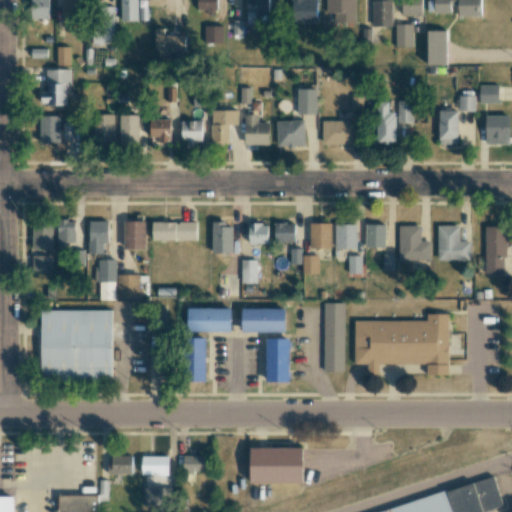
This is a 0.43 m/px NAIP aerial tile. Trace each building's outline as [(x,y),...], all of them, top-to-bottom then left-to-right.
[(49,19),(48,0),(28,0),(29,19),(49,19)] [(81,0),(60,0),(61,25),(82,25),(81,0)] [(137,0),(119,0),(120,21),(138,21),(137,0)] [(196,0),(197,10),(206,10),(207,14),(217,14),(216,0),(196,0)] [(268,0),(246,0),(246,23),(254,23),(254,14),(268,15),(268,0)] [(315,0),(291,0),(292,22),(316,22),(315,0)] [(355,0),(326,0),(326,13),(334,13),(334,23),(355,23),(355,0)] [(391,26),(391,0),(371,0),(372,26),(391,26)] [(421,16),(421,0),(401,0),(401,15),(421,16)] [(481,16),(480,0),(433,0),(434,13),(450,13),(450,6),(457,6),(458,16),(481,16)] [(92,42),(113,43),(114,7),(104,7),(104,16),(93,16),(92,42)] [(412,24),(395,24),(394,47),(412,47),(412,24)] [(204,25),(204,43),(222,43),(223,26),(204,25)] [(164,35),(164,28),(155,28),(155,56),(176,56),(176,57),(184,57),(184,35),(164,35)] [(446,65),(446,31),(427,30),(427,65),(446,65)] [(56,47),(56,65),(70,65),(69,46),(56,47)] [(41,105),(66,105),(65,84),(70,84),(70,70),(45,70),(46,91),(40,91),(41,105)] [(478,103),(498,103),(498,85),(479,85),(478,103)] [(249,103),(249,87),(240,87),(240,103),(249,103)] [(315,114),(316,89),(297,89),(296,114),(315,114)] [(474,111),(475,96),(458,95),(457,110),(474,111)] [(363,97),(351,96),(350,115),(362,116),(363,97)] [(395,144),(395,113),(388,112),(388,101),(376,101),(376,143),(395,144)] [(397,123),(413,122),(413,101),(397,101),(397,123)] [(237,110),(211,110),(210,142),(229,142),(229,124),(237,124),(237,110)] [(457,111),(438,111),(438,144),(457,144),(457,111)] [(269,123),(258,123),(257,114),(244,114),(244,145),(269,144),(269,123)] [(59,115),(38,116),(39,146),(59,145),(59,115)] [(114,145),(114,115),(94,115),(93,145),(114,145)] [(119,143),(138,143),(139,115),(119,115),(119,143)] [(485,144),(509,144),(509,116),(485,116),(485,144)] [(170,142),(170,119),(150,119),(150,143),(170,142)] [(201,120),(181,121),(181,145),(202,144),(201,120)] [(275,121),(276,146),(304,146),(303,120),(275,121)] [(322,143),(352,144),(353,121),(322,120),(322,143)] [(62,139),(73,139),(73,122),(63,122),(62,139)] [(75,244),(75,220),(56,220),(57,245),(75,244)] [(89,221),(88,253),(102,253),(103,243),(107,243),(108,221),(89,221)] [(123,249),(145,250),(145,221),(124,221),(123,249)] [(151,240),(196,240),(196,223),(152,222),(151,240)] [(294,242),(295,223),(274,222),(273,242),(294,242)] [(232,253),(233,223),(212,223),(211,253),(232,253)] [(267,244),(267,223),(248,223),(248,244),(267,244)] [(331,223),(309,223),(309,249),(331,249),(331,223)] [(356,224),(334,224),(334,248),(356,248),(356,224)] [(385,225),(365,224),(364,247),(384,248),(385,225)] [(52,249),(52,225),(31,226),(31,249),(52,249)] [(397,225),(398,260),(430,260),(430,241),(420,241),(420,225),(397,225)] [(470,241),(459,241),(459,225),(436,225),(437,261),(470,260),(470,241)] [(484,273),(505,273),(505,227),(484,226),(484,273)] [(52,256),(34,255),(34,272),(52,273),(52,256)] [(241,282),(252,282),(252,259),(241,260),(241,282)] [(115,260),(95,260),(95,282),(115,282),(115,260)] [(140,275),(117,274),(117,296),(139,297),(140,275)] [(344,302),(323,302),(322,372),(343,372),(344,302)] [(230,332),(230,308),(187,308),(187,331),(230,332)] [(284,309),(240,308),(240,332),(284,332),(284,309)] [(111,310),(40,310),(40,381),(111,380),(111,310)] [(353,320),(353,364),(366,364),(366,374),(378,374),(378,363),(426,363),(426,374),(448,374),(448,314),(426,314),(426,320),(353,320)] [(205,338),(189,338),(188,381),(204,381),(205,338)] [(288,377),(289,339),(266,338),(265,376),(288,377)] [(132,456),(111,455),(111,464),(107,464),(107,473),(131,474),(132,456)] [(207,456),(183,455),(182,472),(207,473),(207,456)] [(298,455),(243,455),(243,488),(298,488),(298,455)] [(167,475),(168,457),(142,456),(141,474),(167,475)] [(491,483),(402,511),(496,511),(500,511),(491,483)] [(172,486),(155,485),(154,503),(171,504),(172,486)] [(57,511),(96,511),(97,496),(57,495),(57,511)] [(12,511),(13,497),(0,496),(0,511),(12,511)]
